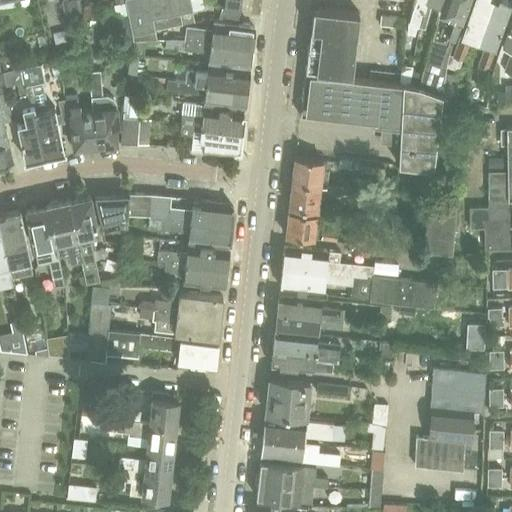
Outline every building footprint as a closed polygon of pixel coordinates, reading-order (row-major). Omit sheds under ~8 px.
[(72,12),(69,0),(61,0),(64,13),(72,12)] [(69,0),(72,12),(76,11),(78,19),(86,18),(82,0),(69,0)] [(129,45),(130,33),(123,0),(115,0),(123,36),(117,37),(119,47),(129,45)] [(123,0),(130,33),(153,29),(182,24),(180,12),(191,9),(189,0),(123,0)] [(238,12),(239,0),(225,0),(225,11),(238,12)] [(414,0),(412,9),(408,19),(407,32),(414,34),(417,26),(424,27),(426,17),(427,17),(431,5),(429,4),(430,1),(439,4),(440,0),(414,0)] [(417,85),(419,85),(440,91),(443,87),(445,72),(446,65),(446,58),(448,53),(466,0),(440,0),(439,4),(437,12),(428,46),(422,66),(421,71),(417,85)] [(446,58),(446,65),(457,69),(469,37),(477,40),(491,0),(471,0),(452,54),(448,53),(446,58)] [(486,43),(477,67),(475,72),(484,75),(510,2),(506,0),(491,0),(477,40),(486,43)] [(312,6),(310,26),(310,27),(356,32),(356,33),(358,12),(312,6)] [(237,21),(238,12),(225,11),(221,10),(218,19),(237,21)] [(380,15),(379,24),(404,27),(405,18),(380,15)] [(511,17),(502,43),(511,48),(505,70),(511,73),(511,17)] [(253,26),(236,24),(213,21),(212,29),(190,27),(189,32),(185,32),(184,37),(250,45),(253,26)] [(307,47),(312,48),(353,53),(356,32),(310,27),(310,28),(308,47),(307,47)] [(155,38),(153,29),(130,33),(129,45),(131,44),(133,39),(155,38)] [(248,64),(250,45),(184,37),(165,38),(165,46),(187,48),(209,51),(208,59),(248,64)] [(353,53),(312,48),(307,47),(305,68),(351,73),(354,53),(353,53)] [(23,84),(41,80),(43,79),(40,61),(22,65),(19,65),(23,84)] [(186,80),(246,86),(248,68),(208,63),(207,71),(187,68),(186,80)] [(401,64),(400,73),(399,80),(409,82),(411,69),(411,66),(401,64)] [(6,88),(17,85),(23,84),(19,65),(7,68),(3,69),(1,69),(6,88)] [(0,163),(13,161),(10,149),(5,121),(12,119),(6,91),(6,88),(1,69),(0,69),(0,163)] [(380,70),(370,69),(369,77),(379,79),(380,70)] [(411,69),(409,82),(408,83),(417,85),(421,71),(411,69)] [(390,71),(380,70),(379,79),(389,80),(390,71)] [(88,72),(91,109),(95,144),(116,142),(115,127),(118,127),(116,103),(113,98),(106,94),(101,95),(99,71),(88,72)] [(438,111),(440,91),(419,85),(417,85),(408,83),(402,82),(402,83),(304,71),(299,114),(400,126),(398,163),(432,166),(438,111)] [(400,73),(390,71),(389,80),(399,81),(399,80),(400,73)] [(443,87),(440,91),(438,111),(453,112),(458,74),(445,72),(443,87)] [(243,106),(246,86),(186,80),(167,78),(166,87),(204,92),(203,101),(243,106)] [(44,154),(64,150),(62,141),(58,123),(56,113),(54,105),(45,107),(44,103),(47,102),(41,80),(23,84),(25,97),(31,95),(44,154)] [(17,122),(22,148),(24,158),(44,154),(31,95),(25,97),(20,98),(25,120),(17,122)] [(95,144),(91,109),(79,110),(79,105),(77,105),(76,97),(65,98),(67,112),(71,112),(73,147),(95,145),(95,144)] [(240,128),(242,110),(202,105),(201,113),(180,110),(179,121),(240,128)] [(138,117),(122,116),(120,143),(134,143),(138,117)] [(150,118),(138,117),(134,143),(148,143),(150,118)] [(238,150),(240,128),(179,121),(178,131),(192,133),(193,128),(200,129),(199,136),(203,137),(202,149),(233,153),(238,150)] [(507,142),(507,156),(511,156),(511,126),(507,126),(507,131),(503,131),(503,142),(507,142)] [(294,155),(291,180),(320,184),(323,159),(294,155)] [(504,156),(487,157),(487,167),(504,167),(504,156)] [(384,164),(339,157),(338,167),(382,174),(384,164)] [(511,170),(507,171),(488,171),(488,196),(491,199),(508,199),(511,199),(511,170)] [(431,178),(397,175),(396,186),(430,189),(431,178)] [(325,185),(320,184),(291,180),(288,205),(316,209),(318,196),(325,197),(325,195),(341,195),(354,196),(355,185),(325,185)] [(430,189),(423,250),(451,253),(458,192),(430,189)] [(128,214),(130,192),(129,192),(94,193),(102,224),(118,220),(119,226),(127,223),(128,214)] [(138,215),(149,216),(150,193),(130,192),(128,214),(138,215)] [(168,205),(170,195),(150,193),(149,216),(159,217),(231,226),(233,206),(232,206),(229,201),(201,198),(200,208),(168,205)] [(74,197),(69,198),(81,260),(83,272),(85,282),(99,279),(90,234),(98,232),(90,194),(74,197)] [(69,198),(46,202),(47,203),(55,242),(56,241),(66,239),(71,262),(81,260),(69,198)] [(469,227),(483,227),(483,220),(487,220),(511,219),(511,199),(508,199),(491,199),(491,206),(469,206),(469,227)] [(47,203),(25,207),(34,246),(38,263),(48,261),(49,266),(51,276),(62,273),(63,273),(61,264),(60,264),(56,241),(55,242),(47,203)] [(31,260),(20,209),(4,212),(2,212),(2,213),(0,213),(0,229),(8,265),(31,260)] [(317,213),(288,210),(285,234),(336,240),(338,228),(316,226),(317,213)] [(229,244),(231,226),(159,217),(149,216),(148,226),(169,229),(190,232),(189,239),(229,244)] [(511,219),(487,220),(483,220),(483,227),(484,248),(511,247),(511,219)] [(8,265),(0,229),(0,276),(10,274),(8,265)] [(142,259),(142,235),(127,234),(127,237),(127,236),(126,258),(142,259)] [(187,252),(167,249),(158,248),(156,259),(165,260),(225,268),(228,248),(188,243),(187,252)] [(365,272),(372,273),(373,264),(339,260),(340,250),(284,243),(282,265),(352,273),(365,275),(365,272)] [(184,281),(223,286),(225,268),(165,260),(164,270),(185,273),(184,281)] [(282,265),(279,285),(322,289),(324,280),(351,283),(350,296),(369,298),(372,273),(365,272),(365,275),(352,273),(282,265)] [(492,277),(506,277),(506,268),(492,269),(492,277)] [(436,280),(372,273),(369,298),(433,306),(436,280)] [(506,277),(492,277),(492,287),(506,287),(506,277)] [(217,340),(209,339),(105,326),(110,284),(90,284),(82,358),(104,360),(105,351),(137,354),(138,345),(178,350),(177,359),(215,363),(215,362),(217,340)] [(140,306),(220,316),(222,296),(179,291),(178,300),(154,297),(154,299),(144,298),(139,302),(138,306),(140,306)] [(278,293),(276,311),(342,317),(343,309),(319,306),(320,297),(278,293)] [(415,305),(399,303),(398,312),(414,314),(415,305)] [(379,304),(378,319),(389,320),(391,305),(379,304)] [(220,316),(140,306),(139,315),(152,317),(152,319),(155,319),(154,329),(217,336),(220,316)] [(487,316),(489,316),(502,316),(501,307),(487,307),(487,316)] [(341,327),(342,317),(276,311),(274,328),(316,333),(317,324),(341,327)] [(489,325),(504,324),(504,316),(502,316),(489,316),(489,325)] [(316,333),(274,328),(272,345),(339,352),(340,343),(316,340),(316,333)] [(22,329),(12,331),(0,334),(0,347),(0,349),(27,352),(22,329)] [(467,333),(466,346),(484,347),(484,333),(467,333)] [(392,359),(393,342),(381,341),(380,358),(392,359)] [(339,352),(272,345),(270,364),(327,370),(328,362),(338,363),(339,352)] [(489,350),(489,359),(503,358),(503,350),(489,350)] [(503,367),(503,358),(489,359),(489,368),(503,367)] [(413,463),(460,468),(459,475),(480,477),(485,409),(482,409),(485,371),(435,366),(431,405),(428,435),(416,434),(413,463)] [(309,381),(269,376),(269,378),(267,393),(268,393),(266,409),(265,409),(265,411),(305,415),(309,381)] [(316,380),(315,392),(345,395),(347,383),(316,380)] [(85,382),(83,404),(94,405),(96,383),(85,382)] [(488,387),(488,397),(502,397),(502,387),(488,387)] [(176,424),(178,400),(169,399),(169,392),(153,390),(149,422),(176,424)] [(502,405),(502,397),(488,397),(489,405),(502,405)] [(123,419),(139,420),(140,410),(124,408),(123,419)] [(333,422),(265,415),(262,436),(303,441),(304,435),(332,438),(333,422)] [(147,435),(146,446),(173,449),(176,424),(149,422),(139,420),(123,419),(117,418),(115,429),(129,431),(129,433),(147,435)] [(489,438),(503,438),(503,429),(489,429),(489,438)] [(302,450),(303,441),(262,436),(260,454),(338,463),(339,454),(302,450)] [(73,437),(72,454),(85,456),(87,438),(73,437)] [(503,438),(489,438),(488,447),(502,448),(503,438)] [(173,449),(146,446),(145,458),(119,456),(118,467),(170,473),(173,449)] [(315,467),(302,465),(260,460),(258,478),(313,484),(326,486),(327,477),(314,476),(315,467)] [(141,494),(168,497),(170,473),(118,467),(117,477),(128,479),(132,479),(131,493),(141,494)] [(487,476),(501,477),(502,467),(487,467),(487,476)] [(371,468),(370,487),(381,488),(382,469),(371,468)] [(501,485),(501,477),(487,476),(487,485),(501,485)] [(313,484),(258,478),(256,495),(298,500),(299,491),(312,492),(313,484)] [(70,483),(68,496),(94,499),(96,486),(70,483)] [(381,488),(370,487),(368,505),(379,505),(381,488)] [(296,511),(297,506),(267,503),(255,502),(253,511),(296,511)] [(458,504),(458,511),(472,511),(473,503),(458,504)]
